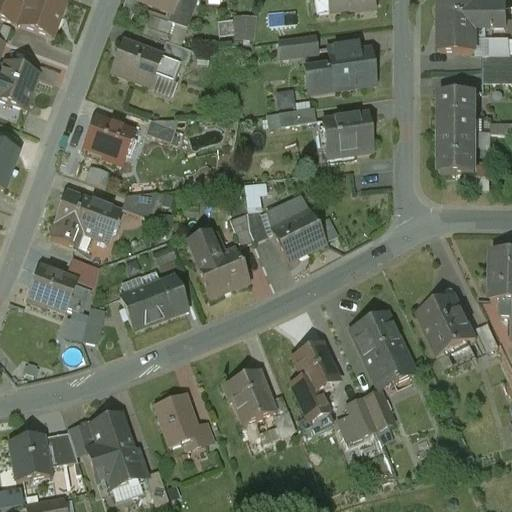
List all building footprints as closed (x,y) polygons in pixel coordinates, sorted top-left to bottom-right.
[(60,0),(0,0),(0,22),(51,41),(66,2),(60,0)] [(140,0),(138,6),(171,18),(172,18),(178,0),(140,0)] [(178,0),(172,18),(171,18),(168,26),(186,33),(198,0),(178,0)] [(371,0),(327,0),(329,16),(354,13),(354,16),(373,13),(371,0)] [(475,8),(440,8),(440,56),(475,56),(475,40),(475,10),(475,8)] [(505,10),(475,10),(475,40),(486,41),(486,33),(505,33),(505,10)] [(257,18),(220,20),(221,42),(258,40),(257,18)] [(10,31),(2,28),(0,33),(0,44),(4,46),(10,31)] [(314,40),(278,45),(280,60),(316,55),(314,40)] [(191,56),(165,46),(160,61),(161,61),(180,68),(179,69),(186,71),(191,56)] [(160,61),(123,47),(111,79),(149,93),(154,80),(161,61),(160,61)] [(369,54),(345,57),(344,51),(327,53),(329,66),(334,96),(335,96),(374,90),(369,54)] [(511,60),(483,60),(483,74),(511,74),(511,60)] [(180,68),(161,61),(154,80),(172,87),(179,69),(180,68)] [(324,70),(304,73),(308,100),(335,96),(334,96),(329,66),(324,67),(324,70)] [(38,79),(5,67),(0,79),(0,105),(24,115),(38,79)] [(511,74),(483,74),(483,88),(511,88),(511,74)] [(278,110),(295,109),(294,93),(277,94),(278,110)] [(475,97),(440,97),(440,138),(475,138),(475,97)] [(313,113),(278,118),(280,132),(316,127),(313,113)] [(368,119),(321,125),(327,163),(373,157),(368,119)] [(110,128),(95,122),(83,154),(103,161),(102,163),(121,171),(134,137),(122,133),(123,132),(111,127),(110,128)] [(175,135),(150,126),(145,139),(170,149),(175,135)] [(475,138),(440,138),(440,178),(475,179),(475,138)] [(18,156),(0,149),(0,193),(3,194),(18,156)] [(267,187),(246,188),(248,216),(263,215),(262,199),(268,199),(267,187)] [(116,216),(66,198),(49,244),(76,254),(77,252),(72,250),(77,237),(107,248),(110,240),(115,238),(118,230),(116,225),(118,220),(116,216)] [(157,198),(126,202),(121,215),(148,224),(157,198)] [(301,203),(265,220),(270,238),(286,269),(309,257),(310,259),(325,251),(301,203)] [(259,217),(247,220),(249,238),(254,249),(267,244),(259,217)] [(247,220),(229,227),(240,255),(254,249),(249,238),(247,220)] [(210,240),(186,250),(196,272),(219,262),(210,240)] [(511,251),(510,252),(510,259),(492,259),(492,307),(509,307),(508,324),(511,323),(511,251)] [(196,272),(195,273),(208,305),(233,294),(233,296),(249,290),(235,256),(219,262),(196,272)] [(99,273),(73,263),(65,282),(77,286),(77,287),(94,294),(99,273)] [(65,282),(39,272),(26,306),(46,313),(47,311),(65,318),(67,313),(79,317),(87,297),(75,292),(77,287),(77,286),(65,282)] [(156,278),(140,284),(144,294),(120,303),(133,337),(187,316),(174,282),(160,288),(156,278)] [(455,302),(418,320),(439,363),(476,344),(455,302)] [(105,317),(90,314),(82,347),(98,350),(105,317)] [(386,320),(350,337),(377,395),(392,388),(385,373),(406,363),(386,320)] [(489,329),(476,335),(487,358),(499,352),(489,329)] [(321,350),(292,364),(301,385),(290,390),(308,428),(327,419),(326,416),(328,412),(324,404),(320,402),(317,397),(339,387),(321,350)] [(414,380),(406,363),(385,373),(392,388),(393,390),(414,380)] [(258,377),(222,391),(229,409),(233,407),(242,431),(274,418),(258,377)] [(380,399),(364,406),(376,436),(393,429),(380,399)] [(184,401),(154,411),(169,454),(198,444),(201,453),(214,449),(207,429),(195,433),(184,401)] [(364,406),(347,413),(359,443),(376,436),(364,406)] [(287,417),(273,423),(281,443),(294,437),(287,417)] [(327,419),(308,428),(314,441),(333,432),(327,419)] [(121,420),(90,431),(111,495),(145,484),(144,481),(143,476),(144,476),(137,455),(133,457),(121,420)] [(68,439),(43,443),(48,473),(77,468),(68,439)] [(43,441),(9,447),(16,487),(49,481),(48,473),(43,443),(43,441)] [(158,476),(144,481),(145,484),(154,511),(155,511),(168,507),(158,476)]
